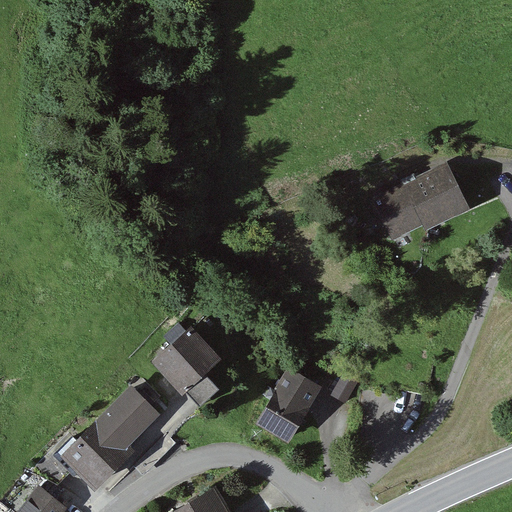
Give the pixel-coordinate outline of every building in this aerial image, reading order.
[(444,169),(371,200),(388,242),(461,212),(444,169)] [(184,327),(145,362),(171,392),(211,358),(184,327)] [(287,369),(250,426),(282,447),(319,389),(287,369)] [(124,386),(49,453),(82,490),(125,452),(118,445),(151,416),(124,386)] [(69,511),(39,486),(16,511),(69,511)] [(225,511),(210,488),(171,511),(225,511)]
